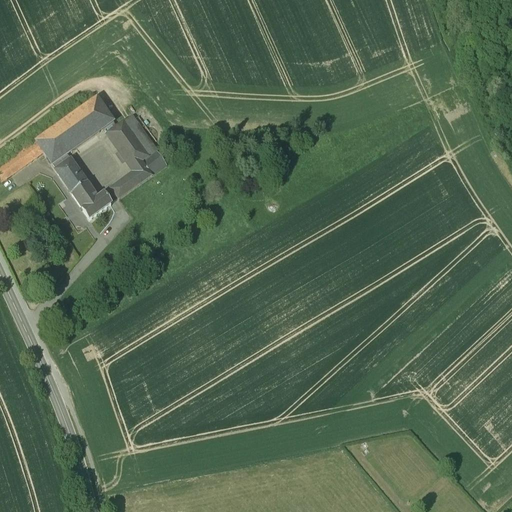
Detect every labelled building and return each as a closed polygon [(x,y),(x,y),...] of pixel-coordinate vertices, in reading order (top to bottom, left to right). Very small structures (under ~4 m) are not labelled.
[(85,108),(34,144),(41,155),(50,167),(65,156),(111,124),(87,91),(78,98),(85,108)] [(133,175),(110,192),(117,201),(155,174),(121,125),(106,136),(133,175)] [(34,144),(0,167),(0,184),(41,155),(34,144)] [(80,178),(65,156),(50,167),(65,189),(80,178)] [(95,200),(80,178),(65,189),(88,222),(109,207),(101,196),(95,200)] [(159,273),(145,262),(138,271),(153,282),(159,273)]
